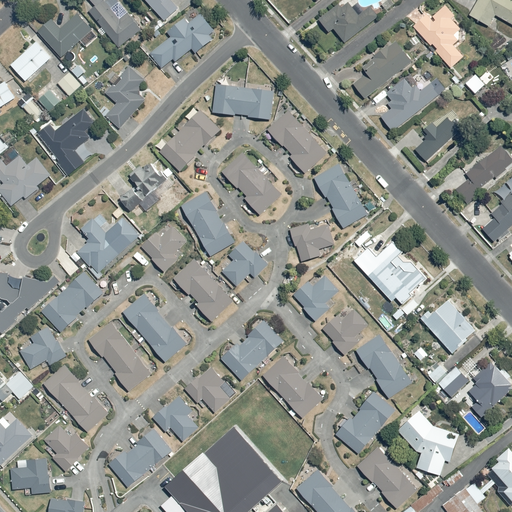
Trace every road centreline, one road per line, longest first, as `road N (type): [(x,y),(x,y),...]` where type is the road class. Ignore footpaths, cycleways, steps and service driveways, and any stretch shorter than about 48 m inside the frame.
road 1 (residential): [(256,24),(511,308)]
road 2 (residential): [(256,24),(52,214)]
